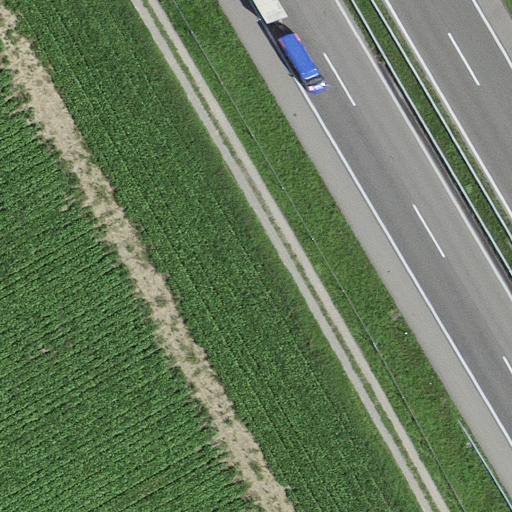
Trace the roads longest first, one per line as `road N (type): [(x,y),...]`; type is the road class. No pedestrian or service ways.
road 1 (track): [(141,0),(438,511)]
road 2 (motorway): [(294,0),(511,369)]
road 3 (motorway): [(511,137),(431,0)]
